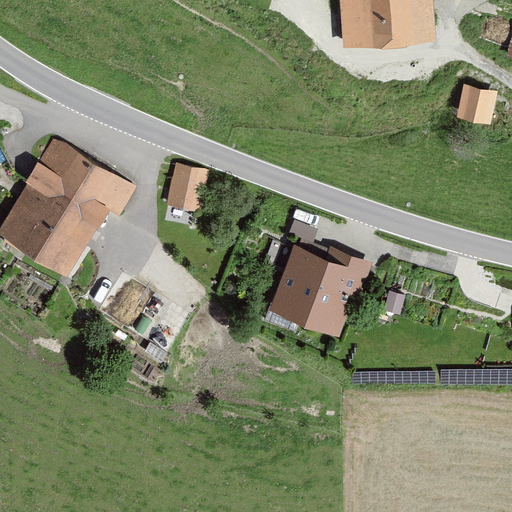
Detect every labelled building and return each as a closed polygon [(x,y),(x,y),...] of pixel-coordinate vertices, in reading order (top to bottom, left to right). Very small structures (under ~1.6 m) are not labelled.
[(336,0),(341,50),(434,41),(430,0),(336,0)] [(458,117),(510,128),(511,117),(511,97),(464,88),(458,117)] [(0,231),(0,234),(70,276),(109,212),(119,218),(137,188),(55,139),(41,163),(38,161),(26,182),(29,184),(0,231)] [(170,204),(200,209),(208,171),(177,165),(170,204)] [(273,309),(339,334),(354,296),(361,298),(374,263),(332,248),(329,257),(296,245),(273,309)]
